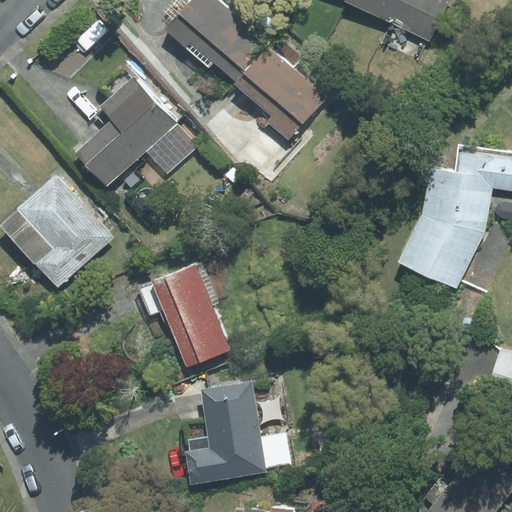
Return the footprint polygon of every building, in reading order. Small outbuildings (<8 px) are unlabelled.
[(332,97),(223,0),(196,0),(172,28),(296,138),(332,97)] [(454,0),(351,0),(433,43),(454,0)] [(206,154),(140,72),(99,105),(112,121),(82,146),(113,184),(151,153),(174,181),(206,154)] [(494,186),(511,189),(511,152),(469,145),(465,171),(437,166),(429,212),(404,258),(464,290),(491,239),(494,186)] [(118,235),(59,171),(4,222),(63,286),(118,235)] [(171,308),(189,366),(234,352),(206,258),(147,276),(158,312),(171,308)] [(511,350),(499,347),(487,390),(511,397),(511,350)] [(485,383),(445,368),(410,461),(450,476),(485,383)] [(290,430),(263,434),(262,424),(286,421),(280,375),(256,378),(207,383),(212,436),(194,438),(198,474),(216,472),(267,467),(294,464),(290,430)] [(494,511),(511,487),(511,430),(503,424),(441,511),(494,511)]
